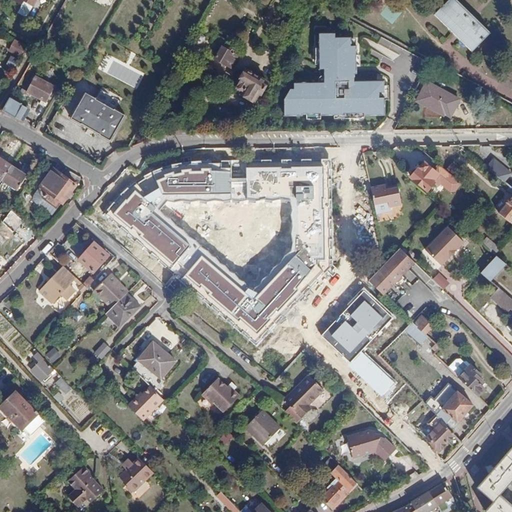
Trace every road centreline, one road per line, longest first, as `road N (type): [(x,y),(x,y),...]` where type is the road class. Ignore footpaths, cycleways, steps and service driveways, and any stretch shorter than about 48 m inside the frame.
road 1 (residential): [(103,180),(135,154),(169,143),(511,135)]
road 2 (residential): [(74,212),(161,291),(164,302),(122,344)]
road 3 (residential): [(511,397),(430,483),(374,511)]
road 4 (unknown): [(34,139),(103,15)]
